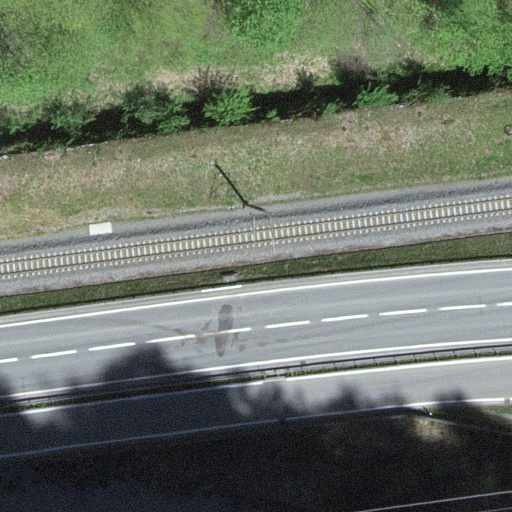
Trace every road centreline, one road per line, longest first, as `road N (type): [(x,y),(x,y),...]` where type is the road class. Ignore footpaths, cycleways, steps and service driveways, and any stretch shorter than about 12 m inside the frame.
road 1 (primary): [(511,306),(0,362)]
road 2 (tertiary): [(0,436),(511,388)]
